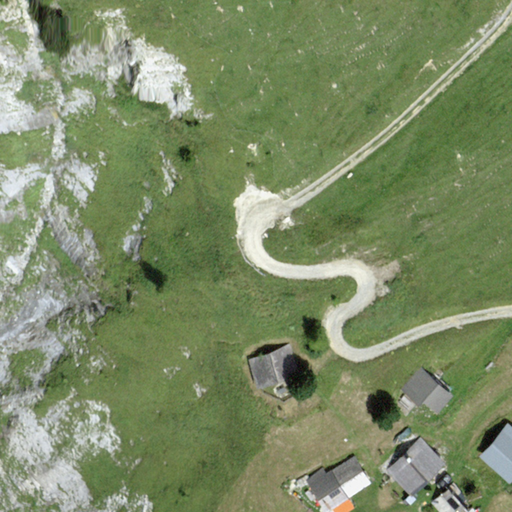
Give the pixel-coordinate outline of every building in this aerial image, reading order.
[(292,347),(249,356),(255,385),(297,376),(292,347)] [(453,394),(421,370),(404,393),(436,417),(453,394)] [(511,442),(500,455),(511,466),(511,442)] [(461,481),(434,451),(410,473),(437,503),(461,481)] [(378,461),(336,485),(350,510),(392,486),(378,461)] [(452,511),(497,511),(500,509),(471,482),(447,507),(452,511)]
